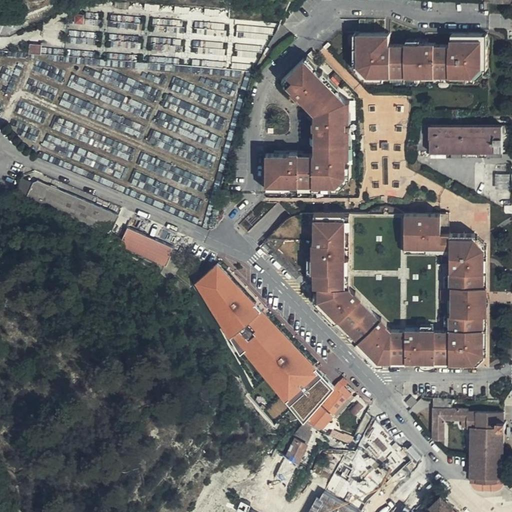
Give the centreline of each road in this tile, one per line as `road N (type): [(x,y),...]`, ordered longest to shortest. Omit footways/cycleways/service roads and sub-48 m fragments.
road 1 (residential): [(216,241),(251,196),(256,105),(330,7),(510,21)]
road 2 (residential): [(216,241),(0,149)]
road 3 (residential): [(374,383),(253,259),(216,241)]
road 4 (residential): [(491,511),(374,383)]
road 5 (residential): [(511,374),(374,383)]
